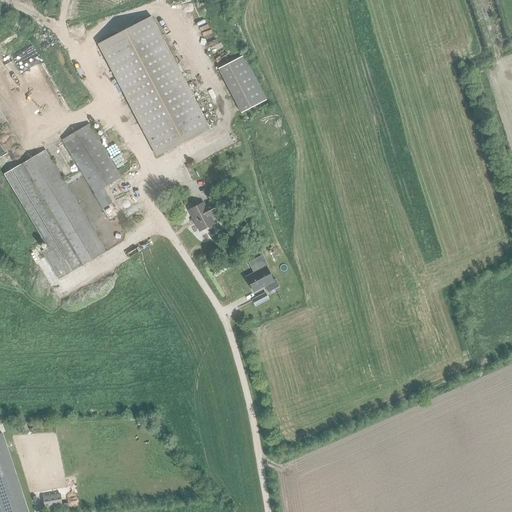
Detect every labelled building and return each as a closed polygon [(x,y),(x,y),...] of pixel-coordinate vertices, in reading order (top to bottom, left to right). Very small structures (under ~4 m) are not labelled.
[(97,45),(156,158),(210,130),(151,17),(97,45)] [(217,65),(235,112),(263,101),(244,54),(217,65)] [(62,141),(94,194),(103,188),(120,178),(89,125),(62,141)] [(42,252),(59,280),(79,268),(106,252),(45,151),(4,175),(48,248),(42,252)] [(224,190),(230,187),(227,182),(221,185),(224,190)] [(102,209),(112,203),(103,188),(94,194),(93,194),(102,209)] [(189,211),(199,232),(214,224),(210,217),(220,212),(214,202),(205,207),(203,204),(189,211)] [(259,253),(264,250),(262,245),(256,248),(259,253)] [(253,256),(259,253),(256,248),(251,251),(253,256)] [(254,292),(264,286),(268,293),(279,287),(275,280),(274,281),(267,268),(269,267),(262,255),(248,263),(254,274),(246,278),(254,292)] [(255,307),(269,300),(265,293),(251,300),(255,307)] [(0,511),(27,511),(1,433),(0,433),(0,511)] [(42,497),(44,508),(62,504),(60,494),(42,497)]
